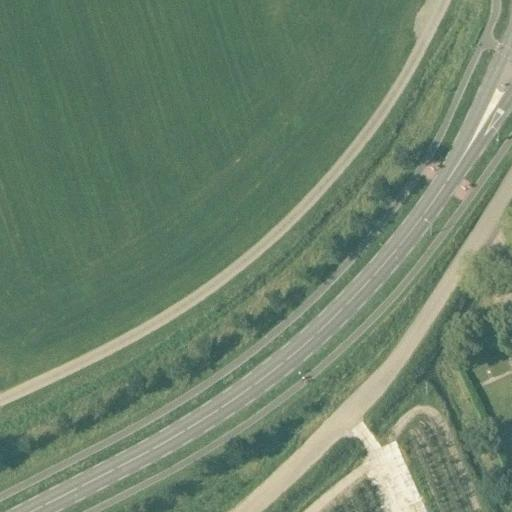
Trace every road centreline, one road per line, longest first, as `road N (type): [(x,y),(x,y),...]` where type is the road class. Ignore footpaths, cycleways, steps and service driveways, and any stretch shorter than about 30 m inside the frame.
road 1 (secondary): [(36,511),(251,389),(353,301),(447,181),(511,68)]
road 2 (unclassified): [(0,401),(194,300),(272,238),(378,118),(442,0)]
road 3 (unclassified): [(511,184),(411,341),(356,409),(242,511)]
